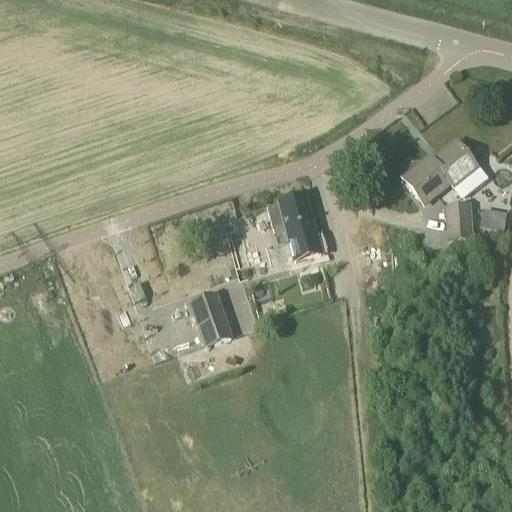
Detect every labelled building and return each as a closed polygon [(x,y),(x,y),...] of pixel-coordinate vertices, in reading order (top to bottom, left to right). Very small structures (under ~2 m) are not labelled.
[(486,183),(457,147),(434,165),(431,161),(404,183),(423,207),(449,187),(462,203),(486,183)] [(371,185),(382,175),(374,166),(363,175),(371,185)] [(294,266),(321,259),(305,200),(279,207),(294,266)] [(448,245),(473,242),(471,209),(445,211),(448,245)] [(204,354),(233,344),(217,297),(188,307),(204,354)]
